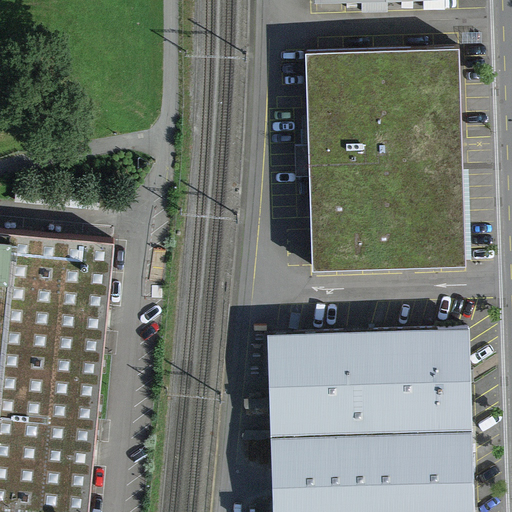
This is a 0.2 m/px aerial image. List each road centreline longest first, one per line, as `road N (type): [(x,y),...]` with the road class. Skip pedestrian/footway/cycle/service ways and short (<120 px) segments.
road 1 (residential): [(117,511),(139,220)]
road 2 (residential): [(0,212),(139,220)]
